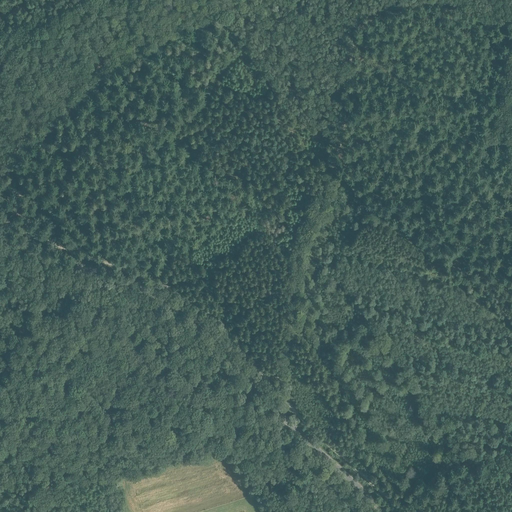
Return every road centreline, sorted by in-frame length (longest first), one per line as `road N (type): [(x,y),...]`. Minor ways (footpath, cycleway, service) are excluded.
road 1 (tertiary): [(382,511),(174,302),(0,231)]
road 2 (track): [(353,0),(343,130),(293,282),(286,400)]
road 3 (track): [(0,166),(98,70),(231,0)]
road 4 (track): [(511,319),(332,163)]
road 5 (track): [(341,138),(269,84),(211,0)]
road 6 (track): [(0,72),(61,60),(145,0)]
